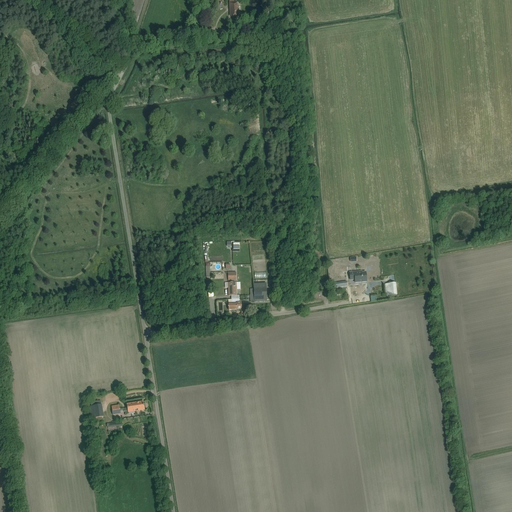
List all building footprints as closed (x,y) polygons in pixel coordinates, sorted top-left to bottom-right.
[(355,284),(367,283),(366,272),(362,272),(362,271),(349,273),(350,281),(354,280),(355,284)] [(236,272),(230,273),(228,273),(228,281),(236,281),(236,272)] [(228,311),(237,310),(237,309),(241,309),(241,303),(239,303),(239,300),(239,296),(236,296),(236,283),(228,283),(227,283),(225,283),(225,288),(228,288),(228,296),(231,296),(232,304),(228,305),(228,311)] [(396,283),(384,284),(385,296),(397,295),(396,283)] [(253,288),(254,295),(249,295),(249,302),(254,302),(267,302),(266,288),(253,288)] [(91,407),(89,407),(91,419),(103,417),(100,401),(90,403),(91,407)] [(128,413),(144,410),(143,402),(126,404),(128,413)] [(111,407),(112,415),(120,414),(119,405),(111,407)]
